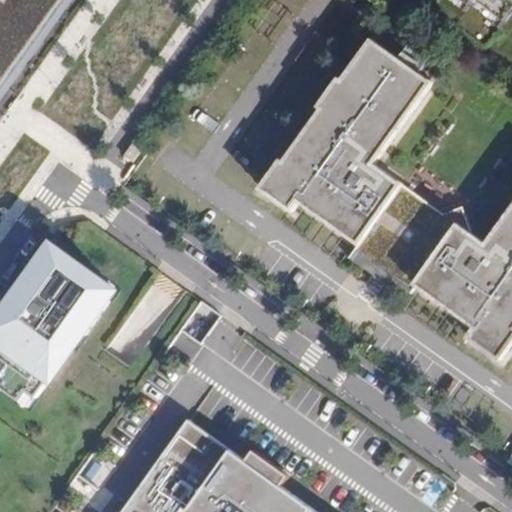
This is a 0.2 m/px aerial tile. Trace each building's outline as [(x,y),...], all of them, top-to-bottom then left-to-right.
[(0,0),(0,91),(65,0),(0,0)] [(65,0),(0,91),(0,100),(71,0),(65,0)] [(511,0),(466,0),(470,3),(472,0),(480,0),(505,19),(511,9),(511,0)] [(343,81),(263,189),(294,211),(301,202),(360,245),(354,254),(411,295),(417,285),(477,328),(471,338),(502,360),(511,345),(511,212),(488,247),(474,236),(464,208),(441,216),(435,218),(432,222),(417,211),(424,203),(375,167),(435,87),(376,43),(346,84),(343,81)] [(424,203),(417,211),(432,222),(435,218),(441,216),(424,203)] [(54,248),(47,257),(58,265),(65,255),(54,247),(54,248)] [(411,295),(354,254),(350,259),(389,287),(391,284),(409,297),(411,295)] [(86,338),(112,302),(100,294),(107,285),(65,255),(58,265),(47,257),(22,292),(28,296),(11,320),(7,318),(0,327),(0,387),(20,402),(27,392),(38,400),(74,349),(68,345),(78,331),(86,338)] [(118,293),(107,285),(100,294),(112,302),(118,293)] [(31,410),(38,400),(27,392),(20,402),(31,410)] [(251,455),(194,412),(189,419),(315,511),(328,511),(285,480),(292,470),(258,445),(251,455)] [(315,511),(189,419),(123,511),(315,511)]
